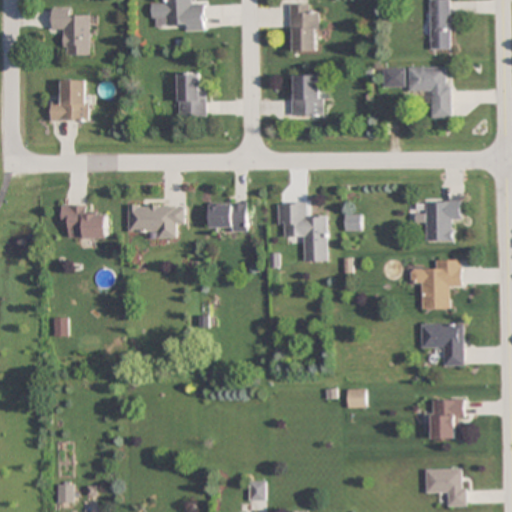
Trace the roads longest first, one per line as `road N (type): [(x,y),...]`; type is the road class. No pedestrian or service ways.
road 1 (residential): [(10,163),(511,159)]
road 2 (residential): [(511,474),(502,0)]
road 3 (residential): [(10,163),(11,0)]
road 4 (residential): [(253,161),(249,0)]
